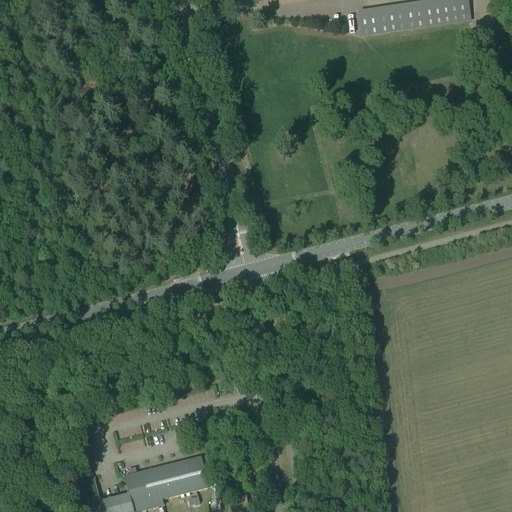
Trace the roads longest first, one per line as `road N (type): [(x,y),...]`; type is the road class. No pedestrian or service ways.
road 1 (unclassified): [(243,273),(174,0)]
road 2 (primary): [(243,273),(511,202)]
road 3 (primary): [(0,336),(243,273)]
road 4 (unclassified): [(275,511),(243,273)]
road 5 (unknown): [(238,4),(365,0)]
